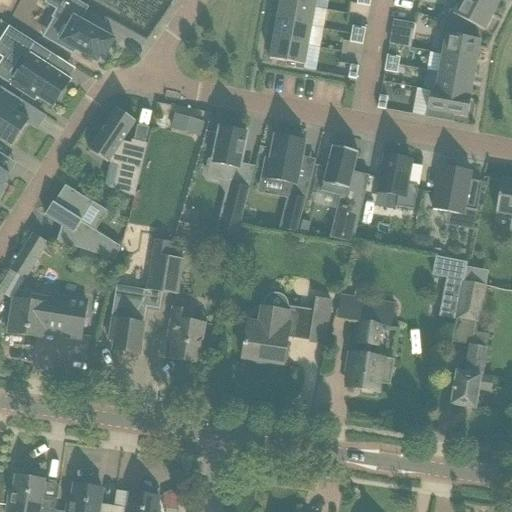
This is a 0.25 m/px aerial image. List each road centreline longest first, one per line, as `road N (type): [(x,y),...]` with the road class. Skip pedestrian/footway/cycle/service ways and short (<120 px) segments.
road 1 (residential): [(155,80),(511,151)]
road 2 (tertiary): [(511,480),(219,436)]
road 3 (residential): [(155,80),(117,81),(95,96),(0,237)]
road 4 (tertiary): [(219,436),(0,401)]
